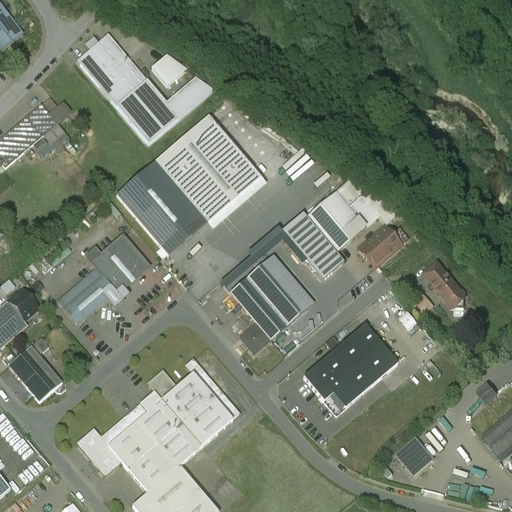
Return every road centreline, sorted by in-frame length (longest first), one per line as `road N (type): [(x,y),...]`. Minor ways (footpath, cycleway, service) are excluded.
road 1 (residential): [(258,386),(202,319),(184,309),(165,315),(35,430)]
road 2 (residential): [(473,511),(390,492),(331,467),(258,386)]
road 3 (unknown): [(184,309),(292,206),(290,190),(241,136)]
road 4 (residential): [(258,386),(385,276)]
